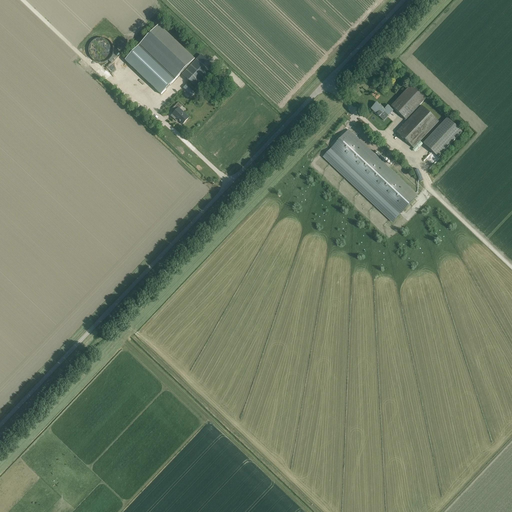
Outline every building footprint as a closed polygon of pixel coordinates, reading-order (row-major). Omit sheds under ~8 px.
[(158,26),(125,60),(161,95),(181,74),(194,60),(195,59),(159,25),(158,26)] [(182,75),(195,87),(214,68),(201,55),(182,75)] [(391,106),(405,120),(426,98),(411,84),(391,106)] [(182,124),(189,117),(179,109),(182,106),(178,102),(171,109),(174,112),(170,116),(176,121),(178,119),(182,124)] [(384,109),(376,102),(371,108),(383,120),(393,110),(388,105),(384,109)] [(422,106),(396,132),(413,148),(438,122),(422,106)] [(423,143),(438,157),(462,132),(447,118),(423,143)] [(331,149),(400,214),(418,196),(348,130),(331,149)] [(331,149),(323,157),(392,223),(400,214),(331,149)]
